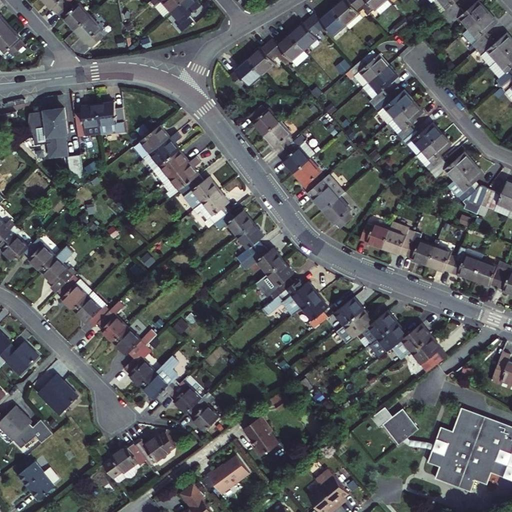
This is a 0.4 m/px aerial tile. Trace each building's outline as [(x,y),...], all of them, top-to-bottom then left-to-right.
[(51,9),(55,13),(68,2),(69,0),(41,0),(50,9),(51,9)] [(154,0),(158,4),(162,1),(170,10),(182,0),(154,0)] [(200,5),(195,0),(182,0),(170,10),(180,22),(176,25),(181,31),(193,20),(189,15),(200,5)] [(335,0),(329,6),(344,22),(362,6),(356,0),(335,0)] [(356,0),(362,6),(367,11),(379,0),(356,0)] [(444,19),(458,7),(453,2),(455,0),(432,0),(429,3),(444,19)] [(465,29),(485,11),(475,0),(462,12),(458,7),(444,19),(448,24),(455,18),(465,29)] [(68,2),(55,13),(60,18),(61,16),(73,29),(89,15),(77,2),(72,7),(68,2)] [(311,12),(307,16),(319,29),(323,26),(331,34),(344,22),(329,6),(316,18),(311,12)] [(460,33),(474,49),(488,37),(483,31),(494,22),(485,11),(465,29),(460,33)] [(89,15),(73,29),(85,42),(86,41),(91,46),(102,35),(98,30),(101,28),(89,15)] [(301,19),(288,31),(302,46),(315,35),(314,34),(319,29),(307,16),(302,20),(301,19)] [(7,25),(0,30),(0,48),(3,52),(6,50),(10,56),(23,44),(18,39),(19,38),(7,25)] [(269,37),(265,40),(277,54),(281,51),(288,59),(302,46),(288,31),(274,43),(269,37)] [(494,61),(511,45),(511,42),(504,33),(493,42),(488,37),(474,49),(489,65),(494,61)] [(246,55),(260,71),(272,61),(271,60),(277,54),(265,40),(259,46),(258,45),(246,55)] [(498,86),(511,73),(507,68),(511,63),(511,45),(494,61),(503,72),(493,80),(498,86)] [(347,69),(362,85),(387,63),(377,52),(365,62),(361,57),(347,69)] [(260,71),(246,55),(233,67),(234,68),(229,73),(240,86),(246,82),(246,83),(260,71)] [(397,75),(387,63),(362,85),(372,97),(368,100),(373,105),(387,93),(382,88),(397,75)] [(511,73),(498,86),(511,101),(511,73)] [(387,93),(373,105),(386,121),(412,99),(402,88),(398,91),(394,87),(387,93)] [(422,111),(412,99),(386,121),(401,137),(415,125),(410,120),(422,111)] [(266,132),(283,118),(271,104),(269,106),(264,101),(251,113),(256,118),(254,119),(266,132)] [(330,101),(324,107),(329,113),(336,107),(330,101)] [(116,102),(100,104),(103,134),(113,133),(128,132),(125,107),(117,108),(116,102)] [(76,113),(78,137),(103,134),(100,104),(84,106),(85,112),(76,113)] [(51,142),(53,156),(69,154),(67,134),(69,134),(66,108),(47,110),(51,142)] [(51,142),(47,110),(30,112),(30,116),(30,122),(31,127),(33,134),(34,135),(35,144),(51,142)] [(279,150),(293,139),(289,135),(294,130),(283,118),(266,132),(277,144),(275,146),(279,150)] [(419,130),(415,125),(401,137),(415,153),(440,131),(430,120),(419,130)] [(148,128),(143,121),(136,127),(141,134),(148,128)] [(138,139),(148,152),(168,136),(158,123),(138,139)] [(176,130),(168,136),(148,152),(143,155),(153,168),(158,164),(178,149),(172,141),(180,135),(176,130)] [(294,169),(310,155),(315,150),(305,138),(307,137),(302,131),(293,139),(279,150),(283,155),(294,169)] [(450,142),(440,131),(415,153),(429,170),(443,158),(438,152),(450,142)] [(380,154),(374,147),(367,153),(373,160),(380,154)] [(187,161),(178,149),(158,164),(167,177),(187,161)] [(443,158),(429,170),(433,174),(442,166),(452,178),(472,160),(462,149),(446,162),(443,158)] [(195,155),(187,161),(167,177),(161,181),(167,188),(164,191),(168,196),(180,187),(197,173),(192,167),(200,161),(195,155)] [(303,183),(309,189),(322,178),(318,172),(322,169),(310,155),(294,169),(305,181),(303,183)] [(481,172),(472,160),(452,178),(445,184),(455,195),(456,194),(464,203),(463,205),(476,211),(486,186),(479,183),(479,184),(474,178),(481,172)] [(323,208),(339,193),(344,189),(329,171),(322,178),(309,189),(312,193),(311,194),(323,208)] [(202,179),(197,173),(180,187),(195,206),(217,189),(206,176),(202,179)] [(499,192),(486,186),(476,211),(483,214),(486,206),(506,214),(511,199),(511,180),(505,178),(499,192)] [(226,201),(217,189),(195,206),(189,211),(204,229),(212,222),(227,210),(223,205),(226,201)] [(335,220),(340,225),(353,214),(348,208),(350,206),(339,193),(323,208),(334,221),(335,220)] [(232,216),(227,210),(212,222),(218,229),(225,223),(236,236),(252,222),(241,209),(232,216)] [(469,216),(458,212),(455,221),(465,225),(469,216)] [(479,216),(474,214),(471,223),(475,225),(479,216)] [(0,238),(10,229),(0,218),(0,238)] [(404,255),(414,230),(409,228),(410,226),(393,220),(390,227),(382,248),(399,254),(399,253),(404,255)] [(365,241),(382,248),(390,227),(373,221),(372,224),(366,222),(360,238),(365,240),(365,241)] [(263,235),(252,222),(236,236),(246,249),(243,251),(248,257),(263,245),(258,239),(263,235)] [(28,248),(10,229),(0,238),(0,244),(3,249),(2,250),(14,262),(25,251),(28,248)] [(426,265),(434,244),(418,238),(420,232),(414,230),(404,255),(410,257),(410,258),(426,265)] [(43,231),(38,238),(28,248),(25,251),(31,257),(29,258),(42,271),(62,250),(43,231)] [(450,272),(456,255),(450,253),(451,250),(434,244),(426,265),(443,271),(444,270),(450,272)] [(473,278),(481,258),(482,253),(460,244),(456,255),(450,272),(456,274),(456,272),(473,278)] [(68,245),(62,250),(42,271),(54,283),(51,287),(56,292),(58,291),(70,278),(74,274),(62,263),(73,251),(68,245)] [(267,250),(263,245),(248,257),(253,263),(255,261),(266,273),(282,259),(272,246),(267,250)] [(495,285),(501,269),(496,267),(497,264),(481,258),(473,278),(490,285),(490,283),(495,285)] [(293,271),(282,259),(266,273),(276,285),(273,287),(278,293),(292,282),(293,281),(288,275),(293,271)] [(511,292),(511,269),(509,268),(508,271),(501,269),(495,285),(502,287),(501,289),(511,292)] [(77,285),(70,278),(58,291),(63,296),(61,298),(74,311),(93,292),(81,280),(77,285)] [(296,287),(292,282),(278,293),(261,307),(266,313),(281,301),(292,314),(301,306),(317,293),(306,280),(296,287)] [(106,305),(93,292),(74,311),(87,323),(88,322),(94,327),(97,323),(107,314),(102,309),(106,305)] [(327,305),(317,293),(301,306),(311,319),(308,321),(313,327),(328,315),(323,309),(327,305)] [(354,294),(333,311),(343,323),(363,306),(354,294)] [(373,318),(363,306),(343,323),(337,328),(346,340),(361,328),(373,318)] [(386,307),(373,318),(361,328),(371,340),(376,336),(396,320),(386,307)] [(110,310),(107,314),(97,323),(103,328),(101,330),(114,343),(128,328),(110,310)] [(406,332),(396,320),(376,336),(386,349),(391,345),(406,332)] [(430,333),(421,321),(406,332),(391,345),(400,356),(409,349),(430,333)] [(188,330),(181,323),(175,330),(182,337),(188,330)] [(0,354),(0,355),(11,344),(13,342),(0,328),(0,354)] [(141,340),(128,328),(114,343),(127,355),(128,353),(134,359),(147,346),(157,335),(151,329),(141,340)] [(446,353),(430,333),(409,349),(426,369),(446,353)] [(17,350),(11,344),(0,355),(21,376),(40,357),(25,342),(17,350)] [(152,351),(147,346),(134,359),(125,367),(131,373),(129,375),(142,387),(156,373),(143,360),(152,351)] [(172,357),(156,373),(142,387),(154,399),(155,397),(161,403),(171,394),(177,388),(172,383),(176,378),(177,374),(173,370),(179,363),(172,357)] [(498,380),(505,383),(511,385),(511,359),(506,357),(498,380)] [(469,364),(462,363),(461,370),(468,371),(469,364)] [(40,394),(63,417),(82,398),(59,375),(40,394)] [(183,381),(177,388),(171,394),(176,400),(175,401),(187,414),(189,412),(202,399),(183,381)] [(219,417),(202,399),(189,412),(195,418),(193,420),(205,431),(219,417)] [(437,464),(433,475),(469,488),(473,476),(486,480),(490,469),(502,473),(506,461),(494,457),(499,444),(510,448),(511,443),(511,422),(459,403),(451,428),(438,423),(434,435),(446,440),(442,452),(430,447),(425,459),(437,464)] [(382,422),(398,441),(402,438),(407,434),(417,426),(402,406),(389,417),(381,407),(368,418),(375,427),(382,422)] [(3,420),(0,416),(0,428),(22,450),(38,436),(44,443),(56,433),(43,418),(33,428),(30,425),(32,423),(16,407),(3,420)] [(258,441),(265,450),(283,437),(275,426),(277,424),(266,409),(247,423),(260,440),(258,441)] [(140,439),(134,444),(146,459),(153,467),(178,448),(166,433),(160,437),(159,436),(146,446),(140,439)] [(408,437),(407,434),(402,438),(407,443),(424,445),(430,447),(442,452),(446,440),(434,435),(432,441),(408,437)] [(511,443),(510,448),(499,444),(494,457),(506,461),(502,473),(511,476),(511,443)] [(113,457),(126,474),(146,459),(134,444),(128,448),(127,447),(113,457)] [(209,473),(222,492),(251,471),(239,454),(217,469),(216,468),(209,473)] [(21,473),(39,498),(56,486),(38,461),(21,473)] [(321,483),(339,505),(345,501),(342,497),(346,494),(349,491),(343,484),(352,476),(343,465),(321,483)] [(182,511),(213,511),(204,499),(206,498),(195,483),(181,493),(191,506),(182,511)] [(321,483),(308,494),(322,511),(323,511),(326,510),(330,507),(333,510),(339,505),(321,483)]
